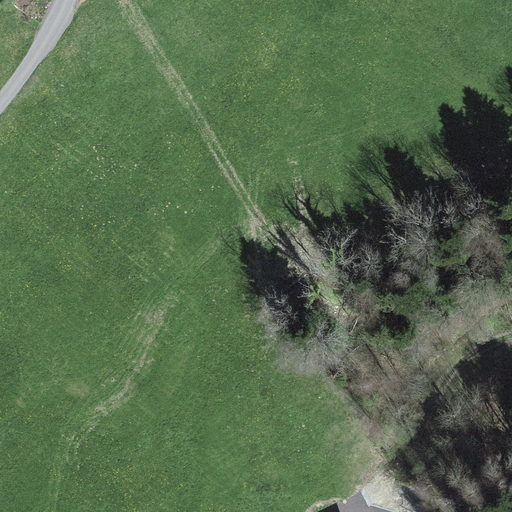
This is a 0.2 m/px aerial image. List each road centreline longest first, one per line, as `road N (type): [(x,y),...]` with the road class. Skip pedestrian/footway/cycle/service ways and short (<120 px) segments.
road 1 (track): [(511,338),(484,342),(445,375),(420,430),(361,502),(343,511)]
road 2 (unclassified): [(0,106),(65,0)]
